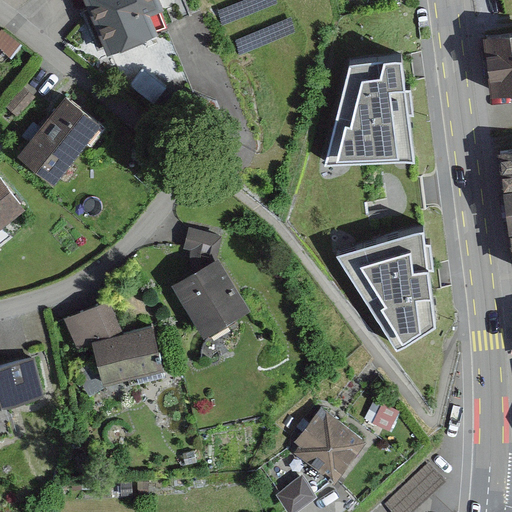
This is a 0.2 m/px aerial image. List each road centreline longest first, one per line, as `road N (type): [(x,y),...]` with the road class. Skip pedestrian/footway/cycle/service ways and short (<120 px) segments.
road 1 (primary): [(448,0),(489,338),(490,499)]
road 2 (residential): [(0,19),(140,124),(190,173),(162,213),(82,285),(0,317)]
